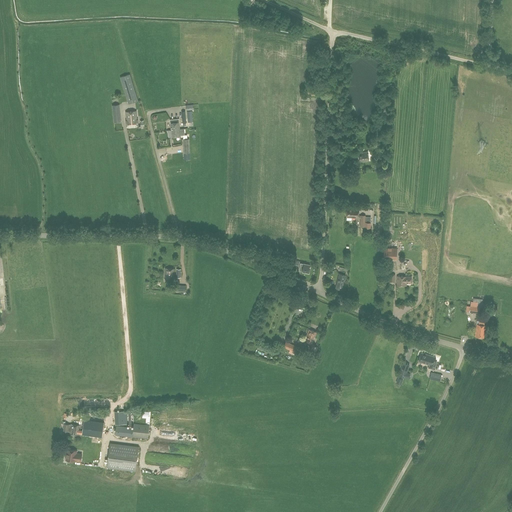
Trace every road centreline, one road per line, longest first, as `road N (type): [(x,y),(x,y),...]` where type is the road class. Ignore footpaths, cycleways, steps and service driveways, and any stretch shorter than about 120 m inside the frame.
road 1 (unclassified): [(320,292),(333,32)]
road 2 (tertiary): [(511,357),(390,324),(320,292)]
road 3 (unclassified): [(113,405),(130,387),(117,236)]
road 4 (unclassified): [(487,66),(333,32)]
road 5 (tertiary): [(320,292),(178,238)]
